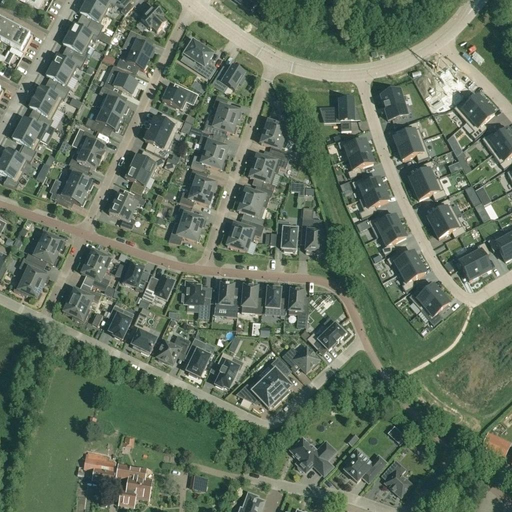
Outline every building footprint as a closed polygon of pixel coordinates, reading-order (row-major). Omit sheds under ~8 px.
[(36,0),(34,5),(32,9),(39,12),(44,2),(40,0),(36,0)] [(116,6),(118,3),(113,0),(103,0),(103,2),(99,0),(88,0),(85,5),(105,16),(111,6),(115,8),(116,6)] [(129,4),(133,1),(131,0),(124,0),(120,4),(118,3),(116,6),(124,10),(129,4)] [(231,0),(250,13),(249,14),(250,14),(251,13),(245,9),(249,3),(245,0),(231,0)] [(32,9),(34,5),(28,1),(26,5),(29,7),(28,9),(31,11),(32,9)] [(129,4),(124,10),(121,13),(125,17),(133,9),(129,4)] [(105,16),(85,5),(85,6),(82,12),(80,16),(92,22),(89,27),(101,34),(104,28),(100,26),(105,16)] [(161,20),(163,18),(160,15),(161,13),(156,9),(155,10),(154,9),(141,23),(150,32),(152,30),(157,34),(166,25),(161,20)] [(0,43),(1,44),(10,27),(1,22),(0,22),(0,43)] [(11,49),(20,32),(10,27),(1,44),(11,49)] [(101,34),(89,27),(86,33),(74,27),(73,29),(71,28),(67,35),(67,36),(88,48),(94,38),(98,39),(101,34)] [(20,32),(11,49),(23,56),(32,39),(20,32)] [(88,48),(67,36),(66,37),(62,44),(64,45),(63,47),(75,54),(72,59),(84,65),(87,60),(83,58),(88,48)] [(127,52),(149,62),(150,59),(152,59),(154,54),(153,53),(153,52),(134,42),(129,53),(127,52)] [(193,43),(184,57),(197,65),(193,70),(209,81),(216,71),(209,67),(211,63),(209,62),(213,56),(205,51),(201,48),(193,43)] [(149,62),(127,52),(122,63),(143,73),(149,62)] [(3,63),(9,67),(15,56),(8,53),(5,59),(3,63)] [(84,65),(72,59),(69,64),(57,58),(56,60),(52,68),(52,67),(52,68),(71,79),(77,69),(81,71),(84,65)] [(71,79),(52,68),(51,69),(46,79),(58,85),(55,90),(67,97),(70,91),(66,89),(71,79)] [(132,98),(138,86),(124,79),(126,74),(113,68),(110,74),(117,77),(111,89),(132,98)] [(223,68),(211,88),(224,96),(228,89),(234,93),(239,86),(241,87),(245,80),(243,79),(244,76),(238,73),(237,75),(230,71),(229,72),(223,68)] [(444,105),(435,110),(438,115),(452,110),(463,99),(459,92),(467,87),(460,81),(459,82),(450,69),(439,77),(444,86),(441,88),(446,95),(440,99),(444,105)] [(67,97),(55,90),(52,96),(40,89),(39,92),(35,99),(35,100),(57,111),(62,101),(64,102),(67,97)] [(181,97),(168,91),(167,92),(165,92),(161,101),(163,101),(162,103),(182,113),(186,105),(193,108),(198,97),(184,90),(181,97)] [(109,92),(100,111),(121,121),(124,115),(126,116),(129,109),(116,103),(119,97),(109,92)] [(398,95),(379,101),(386,124),(405,118),(404,115),(408,114),(405,105),(402,106),(398,95)] [(462,103),(453,111),(466,125),(486,107),(477,98),(467,107),(462,103)] [(216,118),(236,125),(238,121),(239,121),(241,115),(240,114),(240,113),(226,109),(228,103),(216,99),(213,110),(219,112),(216,118)] [(57,111),(35,100),(34,101),(34,100),(29,110),(41,116),(38,122),(50,128),(53,123),(51,122),(57,111)] [(278,102),(273,105),(279,115),(284,112),(278,102)] [(337,111),(330,111),(331,124),(341,123),(341,130),(341,134),(351,134),(351,131),(350,131),(350,123),(360,122),(357,114),(358,113),(357,109),(356,109),(357,113),(353,113),(353,103),(339,104),(339,110),(337,110),(337,111)] [(486,107),(466,125),(473,134),(470,137),(475,142),(487,131),(483,126),(494,117),(486,107)] [(100,111),(91,130),(101,135),(104,128),(117,134),(121,127),(119,126),(121,121),(100,111)] [(235,129),(236,125),(216,118),(214,125),(207,122),(203,133),(216,137),(218,132),(233,136),(233,135),(234,136),(237,130),(235,129)] [(152,128),(150,132),(172,142),(178,131),(179,132),(183,125),(170,119),(167,125),(156,120),(154,120),(150,128),(152,128)] [(264,134),(287,142),(288,142),(284,140),(288,129),(277,126),(279,120),(274,119),(273,124),(268,123),(264,134)] [(50,128),(38,122),(35,127),(23,121),(22,123),(18,130),(18,131),(40,143),(45,133),(47,134),(50,128)] [(407,135),(394,140),(398,152),(423,142),(417,125),(405,129),(407,135)] [(40,143),(18,131),(17,132),(14,139),(12,141),(24,148),(21,153),(33,160),(36,154),(35,153),(40,143)] [(492,134),(481,142),(492,157),(511,142),(511,138),(507,131),(495,139),(492,134)] [(172,142),(150,132),(149,135),(148,134),(144,142),(145,143),(156,149),(154,155),(166,161),(169,154),(167,154),(172,142)] [(82,153),(102,162),(105,156),(103,155),(105,150),(93,144),(95,139),(84,133),(80,144),(85,146),(82,153)] [(284,153),(287,142),(264,134),(263,139),(261,138),(259,144),(261,145),(260,146),(275,150),(273,156),(289,161),(284,160),(286,154),(284,153)] [(202,154),(224,161),(228,150),(212,144),(213,138),(202,135),(199,145),(204,147),(202,154)] [(349,141),(337,145),(340,152),(344,150),(348,162),(369,154),(365,142),(351,147),(349,141)] [(423,142),(398,152),(402,163),(416,158),(418,164),(429,160),(423,142)] [(511,142),(492,157),(503,172),(511,165),(511,162),(510,160),(511,158),(511,142)] [(33,160),(21,153),(18,159),(7,152),(5,155),(1,162),(23,174),(21,173),(26,163),(30,165),(33,160)] [(82,153),(79,160),(73,157),(69,167),(70,168),(79,172),(80,172),(82,167),(95,173),(97,168),(99,169),(102,162),(82,153)] [(223,165),(224,161),(202,154),(200,160),(194,158),(191,169),(204,173),(206,168),(221,172),(222,172),(224,166),(223,165)] [(352,173),(348,175),(350,181),(362,177),(360,171),(373,166),(369,154),(348,162),(352,173)] [(459,163),(463,160),(465,158),(463,155),(456,159),(459,163)] [(285,172),(289,161),(273,156),(271,162),(257,157),(256,158),(255,157),(253,164),(254,164),(253,168),(277,177),(279,170),(285,172)] [(132,166),(131,169),(152,179),(157,168),(161,170),(164,162),(152,157),(149,164),(136,158),(136,159),(134,158),(131,165),(132,166)] [(0,163),(0,164),(0,175),(7,179),(5,184),(4,184),(3,186),(7,188),(16,191),(20,185),(18,184),(23,174),(1,162),(1,163),(0,163)] [(422,174),(409,180),(414,192),(438,181),(438,180),(436,181),(431,171),(434,170),(431,164),(419,169),(422,174)] [(451,175),(462,170),(458,164),(448,168),(451,175)] [(44,167),(41,172),(47,175),(50,170),(44,167)] [(70,168),(63,185),(86,196),(88,191),(90,192),(93,185),(81,179),(83,174),(80,172),(79,172),(70,168)] [(277,177),(253,168),(251,173),(250,172),(248,179),(249,179),(249,180),(263,185),(261,190),(273,194),(275,188),(271,187),(275,176),(277,177)] [(152,180),(152,179),(131,169),(129,173),(128,172),(124,179),(126,180),(126,181),(137,186),(133,194),(141,198),(150,179),(152,180)] [(191,190),(212,197),(216,186),(202,181),(204,175),(192,172),(189,182),(195,184),(193,190),(191,189),(191,190)] [(363,180),(352,185),(354,191),(356,190),(361,201),(359,202),(383,192),(379,181),(365,186),(363,180)] [(438,181),(414,192),(419,203),(432,197),(435,203),(446,198),(438,181)] [(84,200),(86,196),(63,185),(54,202),(67,208),(70,202),(83,208),(86,201),(84,200)] [(464,193),(467,198),(474,194),(471,189),(464,193)] [(478,198),(485,194),(483,189),(476,193),(478,198)] [(209,208),(212,197),(191,190),(189,196),(183,194),(179,205),(192,209),(194,204),(209,208)] [(271,200),(273,194),(261,190),(260,196),(245,191),(242,203),(266,211),(270,200),(271,200)] [(363,213),(359,215),(362,222),(377,215),(375,209),(388,204),(383,192),(359,202),(363,213)] [(115,200),(112,205),(133,215),(137,205),(143,208),(145,202),(135,197),(132,203),(118,196),(118,197),(116,200),(115,200)] [(440,213),(427,220),(433,231),(456,218),(448,201),(437,207),(440,213)] [(266,211),(242,203),(240,207),(238,206),(236,213),(238,213),(238,214),(252,219),(250,225),(264,229),(262,228),(264,222),(261,222),(265,211),(266,211)] [(130,221),(133,215),(112,205),(109,211),(111,212),(109,216),(123,223),(120,228),(131,232),(136,223),(130,221)] [(177,225),(200,233),(202,229),(203,229),(205,223),(204,223),(204,222),(190,217),(192,211),(180,207),(178,213),(181,214),(177,225)] [(379,218),(368,224),(376,241),(381,238),(400,229),(395,218),(382,224),(379,218)] [(456,218),(433,231),(439,242),(451,235),(454,241),(465,235),(456,218)] [(307,238),(305,255),(313,256),(313,254),(319,254),(320,249),(321,249),(322,243),(320,243),(321,231),(313,230),(313,222),(302,221),(301,237),(307,238)] [(289,224),(278,223),(277,233),(277,236),(283,236),(281,251),(284,251),(284,253),(289,254),(293,254),(293,252),(295,252),(297,231),(297,229),(289,228),(289,224)] [(197,244),(199,244),(201,238),(199,237),(200,233),(177,225),(177,226),(175,225),(171,236),(168,245),(180,248),(182,240),(197,244)] [(260,239),(264,229),(250,225),(248,230),(234,225),(230,237),(252,244),(255,238),(260,239)] [(400,229),(381,238),(387,250),(382,252),(385,258),(396,252),(393,247),(406,240),(400,229)] [(22,231),(17,241),(22,244),(28,233),(22,231)] [(39,247),(58,256),(60,251),(62,251),(65,245),(54,240),(55,238),(45,233),(39,247)] [(493,240),(487,244),(493,255),(499,252),(505,264),(511,260),(511,250),(504,235),(503,235),(504,237),(494,242),(493,240)] [(252,244),(230,237),(226,248),(246,255),(250,244),(252,244)] [(484,245),(467,254),(480,278),(491,272),(484,259),(490,256),(484,245)] [(56,261),(58,256),(39,247),(33,258),(28,256),(25,261),(24,260),(24,261),(36,266),(39,261),(54,268),(57,262),(56,261)] [(87,264),(106,273),(112,260),(102,255),(101,257),(90,252),(87,258),(89,259),(87,264)] [(397,256),(387,262),(390,268),(394,265),(400,276),(419,265),(413,254),(400,261),(397,256)] [(467,254),(452,262),(458,273),(462,271),(469,284),(480,278),(467,254)] [(34,272),(36,266),(24,261),(19,271),(26,274),(23,281),(20,279),(42,290),(44,285),(46,286),(49,279),(34,272)] [(102,280),(106,273),(87,264),(81,276),(95,282),(92,288),(105,294),(110,284),(102,280)] [(419,265),(400,276),(406,286),(402,289),(405,294),(416,288),(413,283),(425,276),(419,265)] [(139,282),(142,273),(144,268),(136,266),(136,268),(131,266),(128,274),(126,273),(121,285),(136,290),(135,291),(142,294),(146,284),(139,282)] [(125,269),(120,267),(115,277),(120,280),(125,269)] [(167,303),(171,293),(170,292),(175,283),(170,281),(170,279),(164,276),(164,278),(163,278),(162,277),(160,283),(159,285),(157,284),(157,282),(151,279),(142,300),(152,305),(156,298),(167,303)] [(40,295),(42,290),(20,279),(13,293),(26,299),(27,297),(38,302),(41,296),(40,295)] [(209,322),(210,301),(204,300),(205,294),(200,294),(201,289),(196,289),(196,285),(186,284),(185,296),(182,296),(181,304),(184,304),(184,306),(188,306),(188,313),(199,314),(198,321),(209,322)] [(226,311),(226,319),(237,320),(238,303),(232,302),(234,287),(232,287),(232,285),(225,285),(225,287),(221,286),(219,311),(226,311)] [(244,288),(241,315),(261,317),(262,305),(256,304),(258,287),(250,287),(250,289),(244,288)] [(418,292),(408,300),(421,314),(441,297),(433,287),(422,296),(418,292)] [(266,311),(266,312),(274,313),(273,317),(284,318),(285,307),(285,306),(279,306),(280,300),(280,291),(272,291),(267,290),(266,311)] [(74,291),(69,303),(88,312),(88,311),(93,300),(98,303),(101,297),(90,292),(88,298),(74,291)] [(295,293),(290,292),(288,317),(298,317),(297,322),(307,323),(308,309),(302,308),(303,293),(302,293),(302,291),(295,291),(295,293)] [(122,295),(115,293),(113,299),(120,301),(122,295)] [(421,314),(418,317),(425,326),(428,323),(433,328),(442,320),(438,315),(449,306),(441,297),(421,314)] [(90,312),(88,311),(88,312),(69,303),(63,314),(73,319),(72,321),(83,326),(90,312)] [(113,338),(122,342),(131,323),(121,318),(124,313),(114,308),(108,321),(114,323),(108,334),(114,337),(113,338)] [(97,315),(92,326),(97,329),(103,318),(97,315)] [(147,337),(150,331),(142,327),(147,318),(140,315),(131,335),(136,338),(132,347),(134,348),(133,349),(134,349),(134,348),(138,350),(137,351),(138,351),(138,350),(141,352),(141,354),(148,357),(149,356),(151,352),(152,352),(153,351),(152,350),(156,341),(147,337)] [(318,353),(323,348),(328,353),(333,348),(333,349),(339,343),(340,343),(339,342),(347,335),(343,331),(339,327),(337,329),(335,327),(330,332),(327,329),(317,340),(313,336),(307,342),(318,353)] [(269,339),(270,331),(260,330),(259,338),(269,339)] [(184,357),(190,344),(178,338),(173,347),(164,343),(157,359),(159,360),(158,362),(165,365),(165,363),(173,367),(179,354),(184,357)] [(195,355),(186,374),(189,375),(188,377),(196,380),(197,379),(200,380),(210,358),(201,354),(205,346),(194,341),(189,352),(195,355)] [(319,363),(306,350),(299,357),(292,350),(282,360),(292,370),(296,365),(306,375),(312,370),(313,371),(318,366),(317,365),(319,363)] [(233,361),(223,355),(218,365),(217,367),(223,370),(223,371),(222,371),(219,377),(220,377),(215,387),(221,390),(222,391),(223,389),(228,391),(234,380),(236,381),(239,373),(237,373),(239,370),(231,366),(233,361)] [(263,383),(281,402),(289,395),(287,393),(288,393),(291,389),(281,378),(288,372),(277,361),(270,368),(274,372),(263,383)] [(281,402),(263,383),(252,393),(247,388),(237,398),(253,405),(258,401),(268,411),(273,407),(274,409),(281,402)] [(486,434),(480,447),(491,452),(496,439),(486,434)] [(401,435),(395,442),(400,447),(407,440),(401,435)] [(352,449),(359,441),(354,436),(347,444),(352,449)] [(295,448),(296,448),(291,453),(300,463),(297,466),(298,467),(298,468),(298,469),(298,470),(298,471),(298,472),(299,472),(299,473),(300,473),(301,473),(302,474),(303,474),(303,473),(304,473),(305,474),(313,466),(324,477),(332,469),(328,465),(338,454),(326,443),(316,453),(311,448),(310,450),(302,442),(301,443),(301,442),(300,442),(299,442),(298,442),(297,442),(297,443),(296,443),(296,444),(295,445),(295,446),(295,447),(295,448)] [(357,452),(345,464),(349,468),(344,473),(357,485),(362,479),(369,486),(387,466),(379,458),(372,466),(357,452)] [(85,469),(95,470),(114,474),(116,464),(86,459),(85,469)] [(401,468),(396,463),(387,472),(393,477),(385,485),(390,490),(394,494),(401,500),(412,487),(396,473),(401,468)] [(152,482),(144,481),(146,471),(119,467),(117,477),(125,478),(125,481),(129,482),(127,495),(122,494),(119,508),(133,510),(135,500),(148,503),(152,482)] [(112,486),(114,474),(95,470),(93,482),(112,486)] [(260,511),(263,505),(256,503),(257,501),(256,501),(257,499),(250,496),(249,498),(248,498),(243,511),(260,511)]
